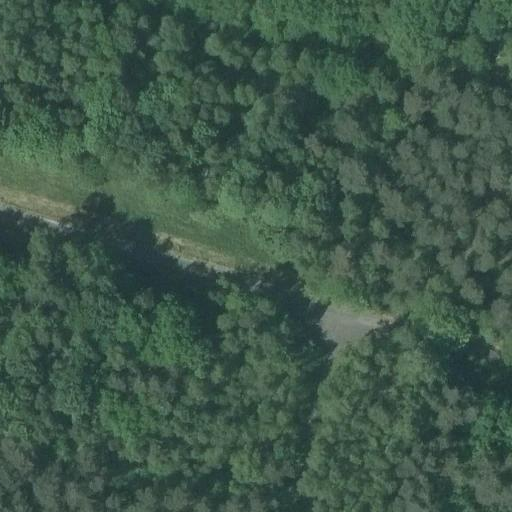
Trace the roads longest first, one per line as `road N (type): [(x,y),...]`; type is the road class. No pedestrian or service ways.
road 1 (unclassified): [(321,308),(0,217)]
road 2 (unclassified): [(321,308),(286,511)]
road 3 (unclassified): [(511,361),(321,308)]
